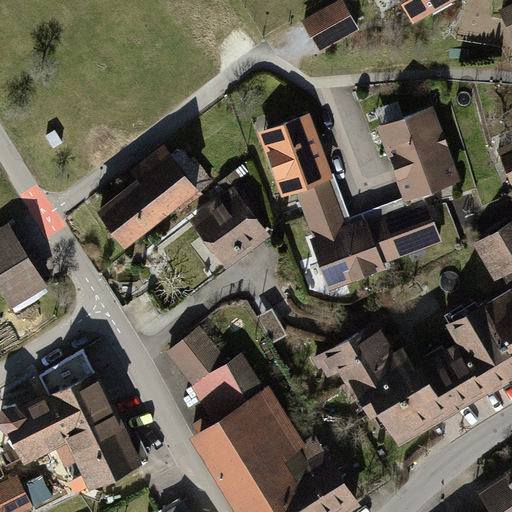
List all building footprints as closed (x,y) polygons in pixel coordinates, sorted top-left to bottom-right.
[(405,0),(415,17),(444,0),(405,0)] [(344,1),(307,21),(322,48),(358,27),(344,1)] [(431,108),(384,126),(410,195),(407,196),(410,203),(381,213),(393,245),(397,255),(411,250),(414,259),(427,254),(424,245),(441,239),(424,190),(457,178),(431,108)] [(308,116),(265,131),(287,191),(330,176),(308,116)] [(56,147),(64,142),(56,129),(48,135),(56,147)] [(173,154),(102,210),(127,242),(175,204),(181,212),(204,194),(200,189),(211,181),(194,159),(183,167),(173,154)] [(235,190),(197,218),(229,261),(267,232),(235,190)] [(351,228),(341,203),(310,215),(320,240),(316,241),(332,284),(383,265),(378,251),(393,245),(381,213),(366,219),(367,222),(351,228)] [(511,222),(478,242),(498,276),(504,273),(511,288),(511,222)] [(12,226),(0,233),(0,283),(12,302),(46,281),(12,226)] [(511,289),(487,304),(511,345),(511,289)] [(511,372),(511,345),(487,304),(486,302),(452,323),(463,342),(448,351),(444,346),(414,364),(404,348),(396,353),(377,322),(317,359),(321,365),(330,360),(335,369),(341,366),(350,381),(345,384),(348,390),(357,385),(377,417),(386,412),(402,439),(511,372)] [(243,508),(238,511),(340,511),(357,501),(316,437),(300,447),(312,464),(295,475),(284,459),(298,450),(295,442),(291,434),(255,375),(258,373),(244,352),(241,353),(236,348),(221,358),(216,358),(203,341),(199,344),(191,334),(171,351),(198,383),(219,421),(202,432),(226,468),(220,472),(243,508)] [(41,374),(50,393),(71,435),(95,483),(140,460),(106,391),(84,349),(41,374)] [(71,435),(50,393),(21,407),(18,403),(5,406),(2,418),(10,427),(16,425),(29,454),(71,435)] [(511,511),(511,470),(511,471),(511,472),(485,491),(498,510),(499,511),(511,511)] [(17,487),(0,496),(0,511),(16,511),(27,507),(17,487)] [(193,511),(186,500),(165,511),(193,511)]
